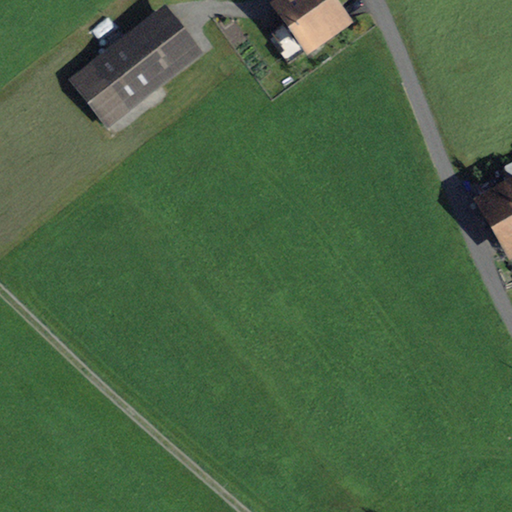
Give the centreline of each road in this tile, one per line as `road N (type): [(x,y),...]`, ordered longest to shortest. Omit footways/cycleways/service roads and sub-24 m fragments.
road 1 (residential): [(376,0),(511,318)]
road 2 (track): [(0,287),(246,511)]
